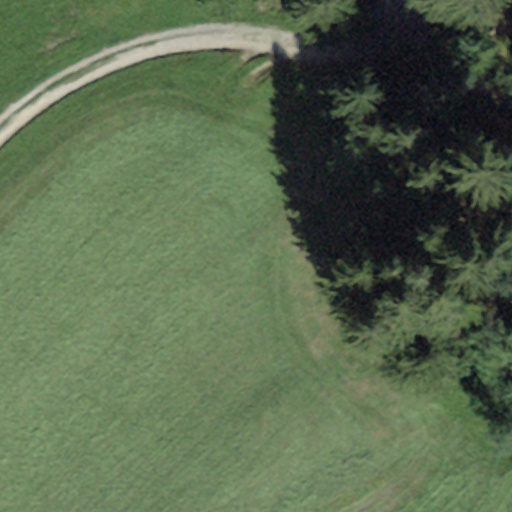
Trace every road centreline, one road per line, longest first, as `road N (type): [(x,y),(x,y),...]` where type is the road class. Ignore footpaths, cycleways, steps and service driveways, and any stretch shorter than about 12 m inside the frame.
road 1 (track): [(392,0),(386,17),(303,49),(139,53)]
road 2 (track): [(0,130),(47,95),(139,53)]
